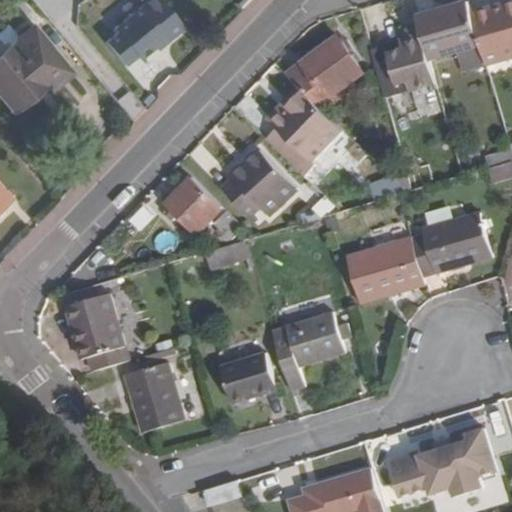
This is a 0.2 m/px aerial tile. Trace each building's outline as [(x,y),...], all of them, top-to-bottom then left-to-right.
[(149,0),(105,38),(132,71),(186,26),(164,0),(149,0)] [(487,5),(473,10),(486,58),(511,50),(511,0),(508,0),(501,2),(502,6),(488,10),(487,5)] [(471,2),(418,17),(425,42),(431,61),(459,54),(464,72),(488,65),(486,58),(473,10),(471,2)] [(0,95),(14,111),(19,106),(25,112),(70,74),(32,29),(0,55),(0,95)] [(365,74),(339,38),(288,76),(298,86),(305,92),(320,107),(365,74)] [(389,53),(399,86),(435,76),(431,61),(425,42),(389,53)] [(275,125),(305,92),(298,86),(267,118),(275,125)] [(133,120),(146,110),(129,90),(117,100),(133,120)] [(277,127),(279,129),(268,140),(306,177),(317,165),(314,161),(344,130),(320,107),(305,92),(275,125),(277,127)] [(402,104),(389,108),(396,132),(410,128),(402,104)] [(268,140),(279,129),(277,127),(266,138),(268,140)] [(511,147),(485,156),(489,169),(511,162),(511,147)] [(300,192),(260,151),(224,188),(252,219),(263,209),(272,218),(300,192)] [(511,162),(488,170),(493,184),(511,177),(511,162)] [(436,167),(408,174),(412,192),(441,184),(436,167)] [(408,174),(394,178),(409,193),(412,192),(408,174)] [(212,221),(234,241),(247,228),(194,178),(167,205),(197,235),(212,221)] [(394,178),(370,185),(376,203),(401,196),(409,193),(394,178)] [(0,210),(10,201),(0,190),(0,210)] [(327,197),(316,208),(326,218),(339,214),(343,213),(327,197)] [(145,205),(130,220),(141,231),(156,215),(145,205)] [(481,213),(424,230),(436,273),(494,257),(481,213)] [(326,218),(324,219),(328,232),(343,228),(339,214),(326,218)] [(414,238),(425,276),(436,273),(425,235),(414,238)] [(283,254),(295,251),(291,237),(279,241),(283,254)] [(349,256),(363,305),(428,287),(413,237),(349,256)] [(240,262),(235,245),(208,254),(213,270),(240,262)] [(83,360),(91,358),(96,373),(133,362),(112,295),(68,308),(83,360)] [(335,313),(275,332),(293,392),(309,387),(304,368),(347,355),(335,313)] [(175,348),(164,352),(147,357),(149,363),(177,355),(175,348)] [(279,391),(268,354),(223,368),(234,404),(279,391)] [(188,421),(171,364),(127,377),(145,434),(188,421)] [(418,451),(389,458),(401,497),(429,488),(431,494),(454,487),(456,495),(485,486),(482,476),(500,470),(486,427),(467,432),(470,440),(418,455),(418,451)] [(289,502),(292,511),(387,511),(374,468),(303,489),(306,497),(289,502)] [(211,507),(244,498),(239,482),(206,492),(211,507)]
